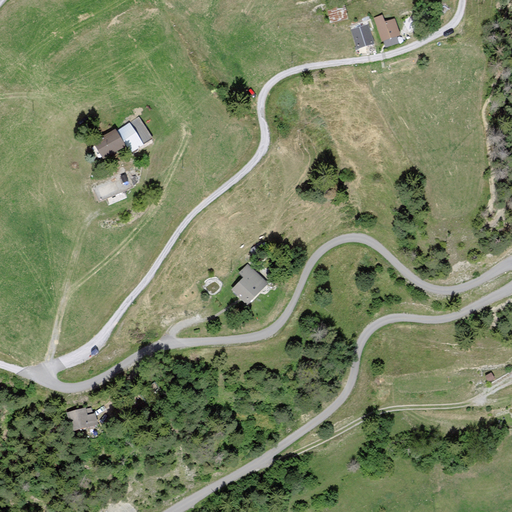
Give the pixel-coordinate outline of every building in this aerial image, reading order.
[(332,25),(350,20),(345,2),(328,6),(332,25)] [(402,38),(396,21),(388,24),(386,18),(376,21),(384,44),(402,38)] [(375,46),(370,27),(353,32),(358,51),(375,46)] [(152,139),(139,120),(120,133),(134,154),(146,146),(145,144),(152,139)] [(127,148),(117,131),(96,143),(106,161),(127,148)] [(273,288),(252,266),(242,276),(246,281),(235,292),(252,309),(273,288)] [(95,410),(94,409),(73,417),(80,435),(103,427),(100,417),(97,418),(95,410)]
